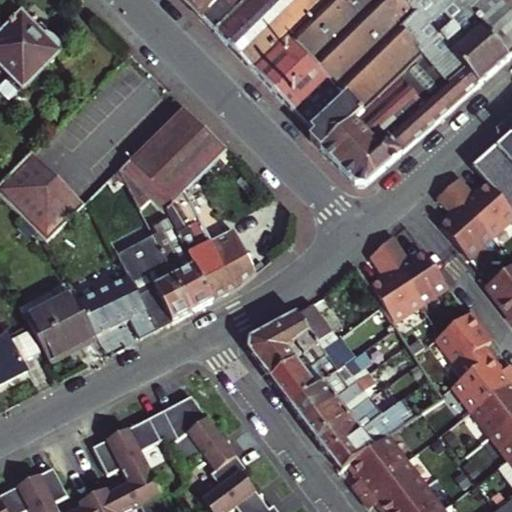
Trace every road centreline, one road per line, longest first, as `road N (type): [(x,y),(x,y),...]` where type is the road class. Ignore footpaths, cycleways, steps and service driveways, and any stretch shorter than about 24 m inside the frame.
road 1 (residential): [(361,234),(130,0)]
road 2 (residential): [(0,443),(207,335)]
road 3 (residential): [(207,335),(339,511)]
road 4 (residential): [(207,335),(361,234)]
road 5 (residential): [(397,203),(511,338)]
road 6 (residential): [(397,203),(511,100)]
